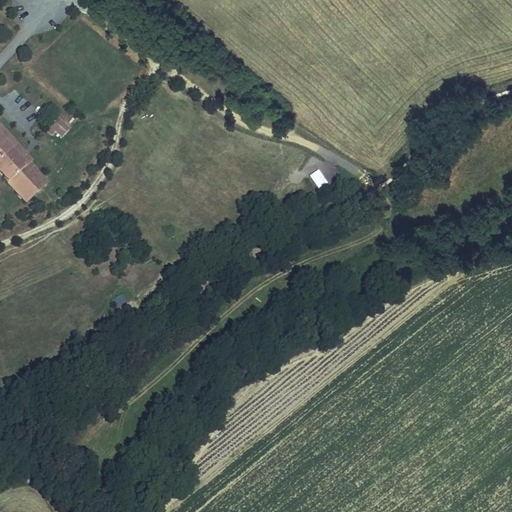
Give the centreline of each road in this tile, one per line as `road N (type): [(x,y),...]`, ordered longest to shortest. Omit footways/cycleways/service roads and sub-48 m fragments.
road 1 (track): [(378,187),(307,143),(246,124),(60,0)]
road 2 (track): [(160,64),(122,110),(117,146),(82,202),(0,246)]
road 3 (track): [(0,411),(138,308)]
